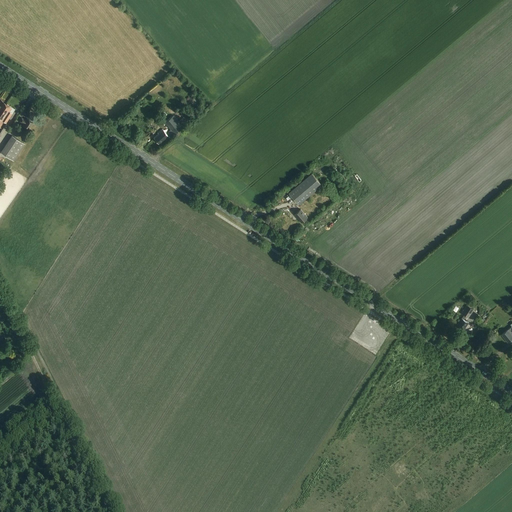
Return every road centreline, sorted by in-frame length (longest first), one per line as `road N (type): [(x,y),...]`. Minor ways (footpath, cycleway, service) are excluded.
road 1 (primary): [(511,391),(0,65)]
road 2 (track): [(0,294),(109,511)]
